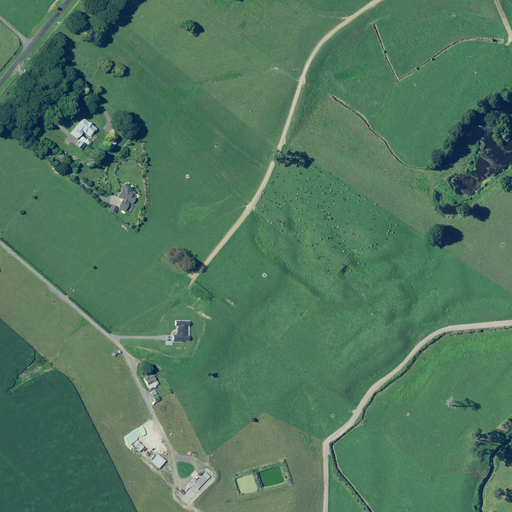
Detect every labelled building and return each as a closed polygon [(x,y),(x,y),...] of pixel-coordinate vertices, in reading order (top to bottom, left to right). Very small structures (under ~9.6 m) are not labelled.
[(77,139),(83,133),(81,132),(82,131),(90,137),(97,129),(91,124),(92,123),(90,121),(89,122),(83,118),(71,133),(77,139)] [(83,139),(81,137),(75,144),(79,148),(86,140),(84,138),(83,139)] [(116,142),(114,140),(106,150),(109,152),(116,142)] [(132,196),(133,193),(131,192),(127,183),(120,186),(121,188),(117,197),(122,199),(121,202),(118,208),(126,211),(129,203),(132,204),(135,197),(132,196)] [(117,207),(111,205),(109,210),(115,213),(117,207)] [(152,376),(148,378),(147,377),(143,379),(145,381),(149,389),(153,387),(154,388),(158,385),(155,381),(152,376)] [(143,447),(136,440),(132,445),(137,449),(136,450),(139,452),(143,447)] [(165,461),(157,454),(151,462),(158,468),(165,461)] [(209,477),(204,472),(196,481),(193,478),(191,481),(193,483),(191,485),(197,490),(209,477)]
